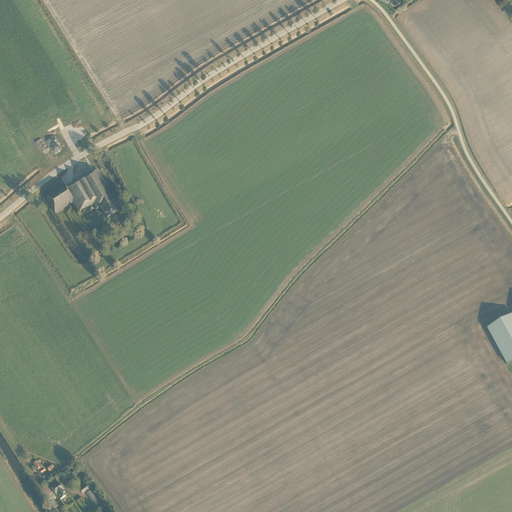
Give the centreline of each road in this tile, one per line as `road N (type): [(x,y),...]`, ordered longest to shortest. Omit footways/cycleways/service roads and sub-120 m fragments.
road 1 (tertiary): [(0,217),(63,166),(338,0)]
road 2 (unclassified): [(511,224),(469,161),(443,94),(372,0)]
